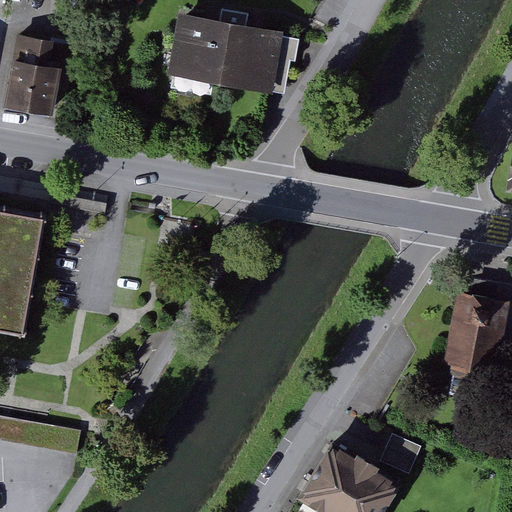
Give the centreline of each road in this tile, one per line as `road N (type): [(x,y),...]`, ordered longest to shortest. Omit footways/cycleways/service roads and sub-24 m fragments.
road 1 (residential): [(69,511),(230,247),(257,184)]
road 2 (residential): [(439,217),(258,511)]
road 3 (residential): [(257,184),(0,140)]
road 4 (residential): [(257,184),(369,0)]
road 5 (residential): [(439,217),(257,184)]
road 6 (residential): [(511,86),(439,217)]
